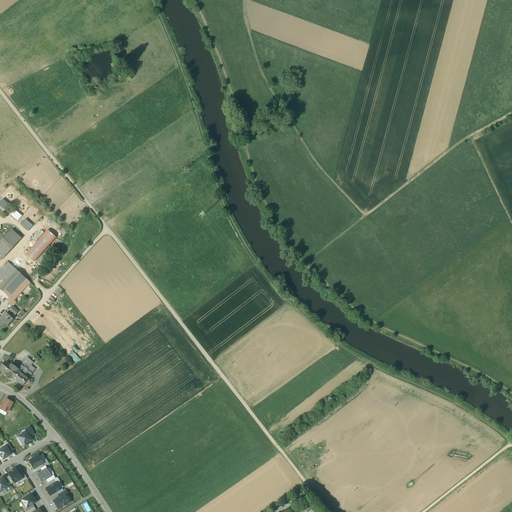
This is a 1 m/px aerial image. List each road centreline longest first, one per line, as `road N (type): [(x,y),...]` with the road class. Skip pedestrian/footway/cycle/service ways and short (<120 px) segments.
road 1 (track): [(106,227),(327,511)]
road 2 (track): [(369,218),(316,162),(264,75),(248,0)]
road 3 (track): [(369,218),(463,144),(511,118)]
road 4 (track): [(0,90),(106,227)]
road 5 (track): [(420,511),(450,443),(511,443)]
